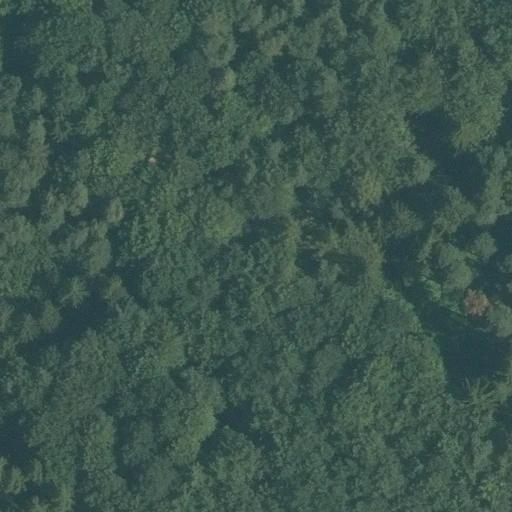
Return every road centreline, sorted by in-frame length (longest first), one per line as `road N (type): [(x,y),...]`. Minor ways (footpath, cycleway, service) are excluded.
road 1 (track): [(0,376),(511,93)]
road 2 (track): [(140,301),(277,511)]
